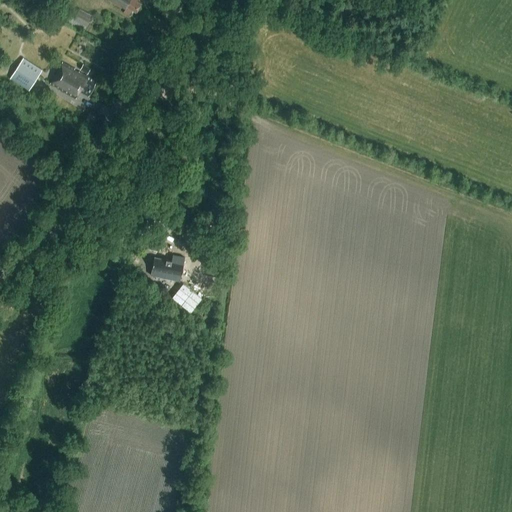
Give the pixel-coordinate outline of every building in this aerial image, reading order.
[(106,0),(106,1),(120,9),(121,8),(124,9),(122,13),(128,16),(131,11),(135,13),(140,4),(136,1),(136,0),(106,0)] [(60,9),(57,14),(56,16),(83,31),(92,15),(80,8),(75,17),(60,9)] [(62,62),(49,84),(74,99),(79,91),(87,96),(94,81),(62,62)] [(37,76),(18,64),(8,78),(27,91),(37,76)] [(86,74),(89,68),(82,64),(79,69),(86,74)] [(172,260),(154,256),(151,274),(162,277),(163,271),(181,275),(182,272),(183,272),(185,266),(183,266),(185,257),(173,254),(172,260)] [(207,259),(204,275),(216,278),(219,262),(207,259)]
